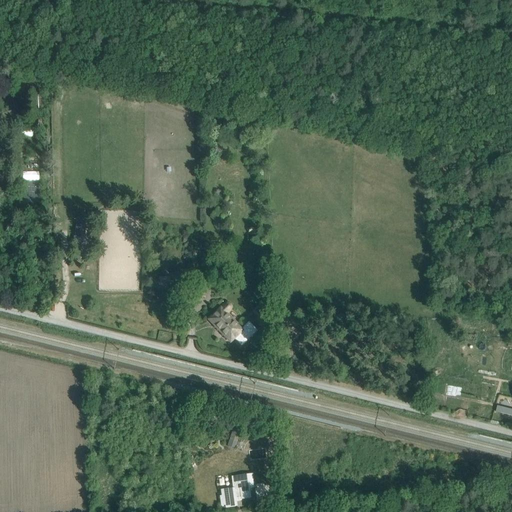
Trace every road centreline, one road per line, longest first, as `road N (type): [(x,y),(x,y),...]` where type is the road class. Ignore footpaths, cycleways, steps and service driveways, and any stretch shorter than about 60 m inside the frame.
road 1 (residential): [(0,308),(511,433)]
road 2 (unknown): [(511,40),(92,0)]
